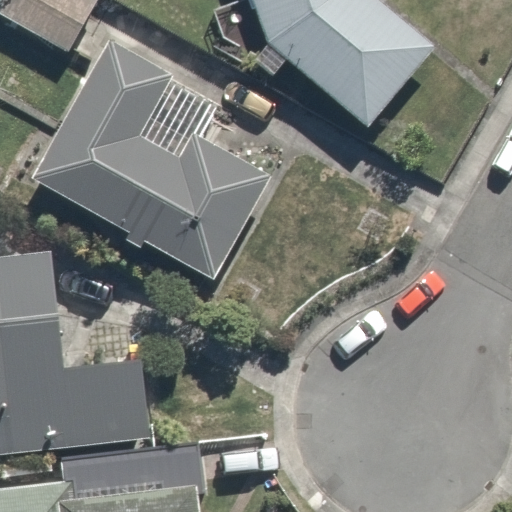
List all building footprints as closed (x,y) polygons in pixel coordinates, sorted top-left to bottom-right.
[(97,4),(90,0),(0,0),(0,20),(63,60),(97,4)] [(379,136),(443,60),(380,6),(377,0),(254,0),(275,49),(379,136)] [(201,143),(218,112),(108,55),(37,190),(232,292),(287,188),(201,143)] [(71,376),(64,270),(1,274),(0,262),(0,470),(171,460),(165,371),(71,376)] [(0,503),(0,511),(215,511),(212,462),(70,472),(72,498),(0,503)]
